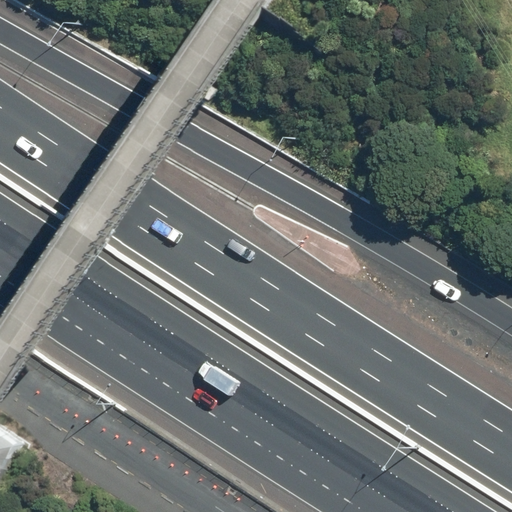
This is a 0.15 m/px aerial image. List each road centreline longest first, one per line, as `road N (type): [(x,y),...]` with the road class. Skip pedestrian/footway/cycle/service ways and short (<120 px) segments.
road 1 (motorway): [(0,131),(511,458)]
road 2 (motorway): [(0,26),(511,318)]
road 3 (motorway): [(438,504),(0,219)]
road 4 (unclassified): [(221,511),(0,367)]
